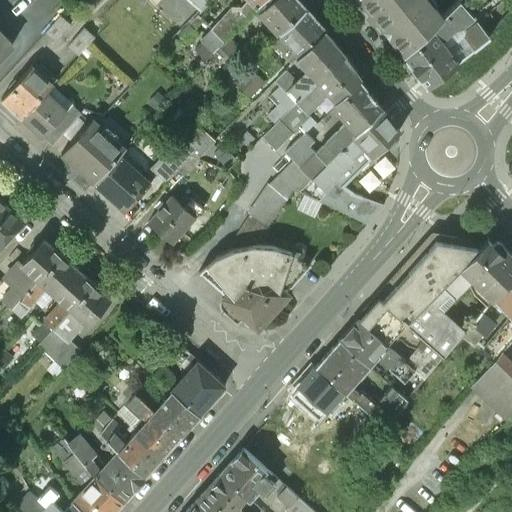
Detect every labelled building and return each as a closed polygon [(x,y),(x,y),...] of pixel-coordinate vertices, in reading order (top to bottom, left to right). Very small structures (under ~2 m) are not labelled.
[(187,0),(191,3),(176,19),(157,0),(154,0),(144,10),(172,40),(182,30),(183,30),(211,0),(187,0)] [(233,6),(226,0),(211,0),(183,30),(183,31),(157,60),(168,70),(195,41),(211,56),(245,19),(246,18),(238,9),(233,6)] [(245,0),(246,1),(238,9),(246,18),(262,0),(245,0)] [(262,0),(254,10),(263,19),(254,27),(251,30),(255,34),(262,43),(258,47),(262,52),(263,52),(279,35),(305,7),(298,0),(262,0)] [(358,0),(376,22),(383,30),(386,27),(391,33),(387,36),(403,55),(430,28),(442,16),(433,4),(427,8),(426,7),(427,7),(421,0),(358,0)] [(489,36),(460,0),(458,0),(442,16),(430,28),(457,61),(489,36)] [(305,7),(279,35),(294,51),(287,57),(293,63),(295,60),(325,29),(315,18),(312,15),(313,15),(306,8),(305,7)] [(62,16),(47,32),(58,42),(73,25),(62,16)] [(245,19),(239,26),(251,38),(255,34),(251,30),(254,27),(245,19)] [(430,28),(403,55),(402,56),(414,71),(426,86),(457,61),(430,28)] [(86,29),(70,47),(79,55),(95,38),(86,29)] [(325,29),(295,60),(305,70),(296,79),(286,70),(275,81),(279,86),(287,93),(291,90),(294,93),(299,98),(344,53),(334,41),(331,37),(325,30),(326,30),(325,29)] [(251,38),(235,52),(248,67),(262,52),(258,47),(262,43),(255,34),(251,38)] [(0,57),(11,47),(0,35),(0,57)] [(299,98),(296,102),(307,113),(323,97),(325,90),(337,102),(359,79),(361,77),(353,66),(344,53),(299,98)] [(32,66),(2,99),(23,118),(45,94),(53,85),(32,66)] [(337,102),(330,108),(345,123),(315,154),(314,153),(299,168),(311,180),(332,159),(382,107),(372,95),(366,88),(359,79),(337,102)] [(287,93),(279,86),(272,93),(284,104),(294,93),(291,90),(287,93)] [(45,94),(23,118),(45,137),(57,124),(66,113),(66,112),(45,94)] [(285,113),(282,116),(290,124),(286,128),(292,134),(310,117),(307,113),(296,102),(285,113)] [(71,106),(66,112),(66,113),(57,124),(66,132),(81,114),(71,106)] [(382,107),(332,159),(344,170),(354,160),(352,158),(363,146),(372,155),(399,129),(390,118),(382,107)] [(280,108),(275,113),(280,118),(282,116),(285,113),(280,108)] [(93,119),(61,153),(93,183),(119,155),(125,148),(111,135),(108,138),(100,130),(102,127),(93,119)] [(215,141),(195,122),(171,147),(191,155),(198,158),(215,141)] [(340,186),(372,155),(363,146),(352,158),(354,160),(344,170),(334,180),(336,182),(340,186)] [(171,147),(148,170),(155,177),(156,176),(165,184),(191,155),(171,147)] [(150,184),(119,155),(93,183),(125,212),(150,184)] [(311,180),(300,191),(321,196),(336,182),(334,180),(344,170),(332,159),(311,180)] [(299,168),(284,183),(291,190),(293,189),(300,191),(311,180),(299,168)] [(340,186),(336,182),(321,196),(318,200),(321,201),(368,223),(384,205),(348,193),(349,192),(340,186)] [(268,183),(248,212),(268,225),(286,198),(268,183)] [(314,216),(321,201),(318,200),(304,193),(297,208),(314,216)] [(171,196),(148,222),(174,245),(197,219),(171,196)] [(0,202),(0,246),(22,222),(0,202)] [(481,243),(432,235),(357,318),(386,344),(405,324),(429,300),(483,244),(481,243)] [(487,237),(481,243),(483,244),(429,300),(437,308),(450,295),(454,298),(471,280),(492,300),(511,274),(511,255),(499,242),(492,242),(487,237)] [(19,264),(3,283),(21,299),(38,281),(60,255),(43,240),(21,266),(19,264)] [(274,246),(253,244),(232,248),(215,256),(199,270),(225,293),(232,286),(243,280),(253,288),(262,278),(277,283),(286,291),(309,266),(292,253),(274,246)] [(76,269),(60,255),(38,281),(46,288),(54,295),(76,269)] [(76,269),(54,295),(61,301),(33,332),(42,340),(92,284),(76,269)] [(511,274),(492,300),(510,316),(483,349),(494,359),(501,351),(511,337),(511,274)] [(253,288),(243,280),(232,286),(225,293),(223,297),(258,328),(289,293),(286,291),(277,283),(262,278),(253,288)] [(21,299),(12,310),(21,317),(46,288),(38,281),(21,299)] [(42,340),(38,345),(55,360),(71,341),(68,338),(83,321),(87,324),(109,299),(92,284),(42,340)] [(437,308),(429,300),(405,324),(425,341),(442,357),(463,332),(437,308)] [(495,325),(480,312),(471,323),(479,331),(472,339),(476,343),(483,334),(485,336),(495,325)] [(386,344),(357,318),(339,339),(368,365),(377,355),(391,367),(400,357),(386,344)] [(368,365),(339,339),(315,366),(342,390),(353,401),(359,394),(358,393),(350,385),(361,372),(368,365)] [(71,341),(55,360),(64,368),(80,349),(71,341)] [(425,341),(406,362),(424,378),(442,357),(425,341)] [(159,346),(145,362),(155,370),(168,354),(159,346)] [(511,361),(501,351),(494,359),(472,385),(507,420),(511,414),(511,361)] [(406,362),(400,357),(391,367),(398,374),(396,376),(413,392),(424,378),(406,362)] [(196,359),(176,381),(171,373),(162,365),(154,374),(172,390),(198,413),(224,384),(196,359)] [(342,390),(315,366),(291,393),(317,417),(325,409),(331,414),(341,404),(334,398),(342,390)] [(361,372),(354,380),(358,383),(365,376),(361,372)] [(148,380),(136,394),(143,401),(152,391),(156,387),(148,380)] [(391,386),(376,403),(361,390),(358,393),(359,394),(353,401),(383,427),(406,399),(391,386)] [(172,390),(163,400),(152,391),(143,401),(154,411),(180,434),(198,413),(172,390)] [(143,401),(136,394),(120,411),(124,415),(128,411),(131,414),(135,410),(146,420),(154,411),(143,401)] [(180,434),(154,411),(146,420),(136,431),(162,454),(180,434)] [(106,427),(97,419),(92,424),(101,433),(106,427)] [(133,435),(114,419),(106,427),(101,433),(105,437),(104,438),(114,449),(115,449),(117,452),(143,475),(162,454),(136,431),(133,435)] [(101,433),(92,424),(84,429),(101,446),(114,449),(104,438),(105,437),(101,433)] [(117,452),(107,463),(80,433),(68,444),(95,477),(121,500),(143,475),(117,452)] [(110,511),(121,500),(95,477),(68,444),(65,440),(54,450),(87,486),(81,492),(74,501),(86,511),(110,511)] [(271,474),(242,448),(220,473),(249,499),(257,490),(264,495),(274,484),(267,478),(271,474)] [(249,499),(220,473),(202,493),(224,511),(244,511),(242,511),(239,510),(239,504),(241,501),(244,505),(249,499)] [(81,492),(67,475),(59,481),(73,501),(74,501),(81,492)] [(73,501),(63,511),(52,500),(58,494),(54,490),(57,487),(53,483),(38,499),(45,506),(42,509),(45,511),(86,511),(74,501),(73,501)] [(285,486),(276,496),(289,507),(297,497),(285,486)] [(224,511),(202,493),(185,511),(224,511)] [(45,511),(42,509),(45,506),(38,499),(24,511),(45,511)]
